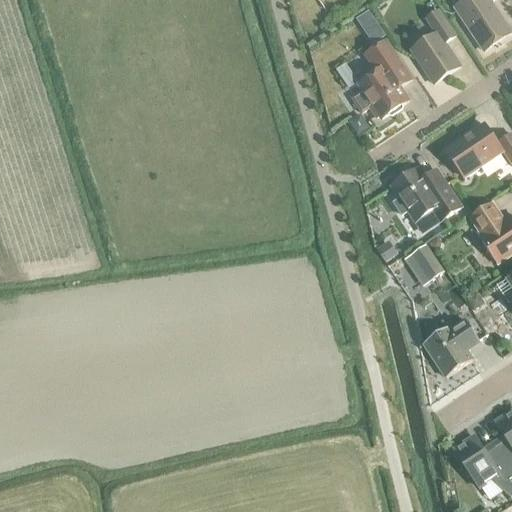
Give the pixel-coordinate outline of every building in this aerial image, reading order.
[(470,0),(455,10),(484,54),(511,35),(491,5),(498,0),(470,0)] [(445,46),(455,39),(439,14),(427,22),(437,36),(412,53),(434,87),(460,70),(445,46)] [(378,25),(365,33),(373,46),(386,37),(378,25)] [(352,100),(362,115),(371,110),(371,112),(375,120),(378,120),(380,119),(382,122),(409,104),(390,76),(402,68),(386,44),(366,57),(377,74),(359,87),(363,93),(352,100)] [(446,153),(465,181),(504,154),(511,166),(511,137),(498,147),(484,127),(446,153)] [(393,205),(402,218),(408,213),(416,225),(434,212),(441,224),(461,210),(445,186),(432,194),(417,172),(392,189),(400,201),(393,205)] [(481,241),(498,267),(511,257),(511,219),(505,225),(492,206),(471,220),(483,240),(481,241)] [(436,239),(427,245),(433,255),(439,251),(439,244),(436,239)] [(386,245),(374,253),(383,266),(395,258),(386,245)] [(405,262),(423,289),(444,274),(425,247),(405,262)] [(474,297),(465,303),(472,313),(481,307),(474,297)] [(424,346),(447,380),(473,363),(465,352),(470,348),(471,349),(480,344),(466,323),(452,332),(450,329),(424,346)] [(494,444),(494,445),(511,472),(511,414),(496,425),(507,442),(497,449),(494,444)] [(511,499),(511,472),(494,445),(493,445),(496,449),(486,456),(475,439),(455,453),(479,490),(491,483),(511,501),(511,499)]
